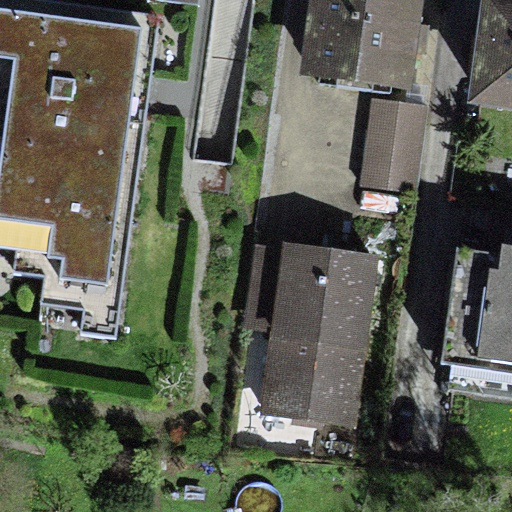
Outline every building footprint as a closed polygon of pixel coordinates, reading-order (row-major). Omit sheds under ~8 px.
[(440,5),(408,0),(326,0),(312,89),(424,107),(440,5)] [(511,5),(487,2),(472,113),(511,118),(511,5)] [(171,37),(0,10),(0,77),(10,79),(0,142),(0,261),(66,271),(63,296),(130,307),(171,37)] [(432,123),(375,116),(364,197),(421,204),(432,123)] [(389,270),(296,259),(275,425),(367,437),(389,270)] [(511,266),(472,262),(459,378),(511,384),(511,266)]
